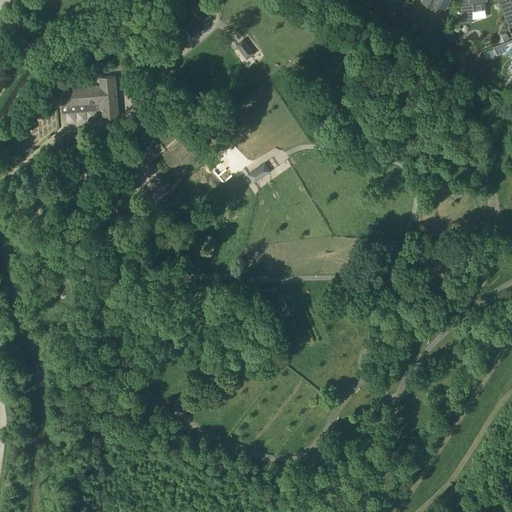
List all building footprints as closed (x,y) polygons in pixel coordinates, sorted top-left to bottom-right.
[(445,9),(450,0),(421,0),(422,0),(432,7),(435,2),(445,9)] [(461,0),(460,12),(460,24),(472,23),(473,11),(486,9),(484,0),(461,0)] [(511,26),(511,2),(511,0),(500,5),(509,28),(511,26)] [(197,19),(186,29),(193,38),(205,28),(197,19)] [(457,38),(452,31),(445,37),(450,43),(457,38)] [(236,45),(246,60),(256,53),(246,38),(236,45)] [(507,50),(511,47),(511,38),(494,46),(497,54),(507,50)] [(119,117),(115,75),(99,76),(100,86),(60,90),(61,106),(101,102),(103,118),(119,117)] [(264,162),(247,174),(253,183),(271,172),(264,162)]
